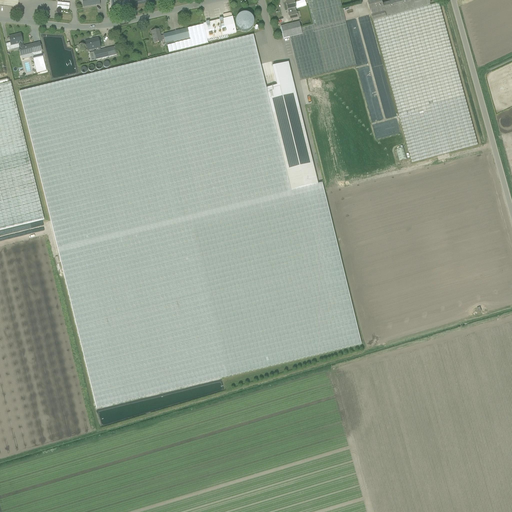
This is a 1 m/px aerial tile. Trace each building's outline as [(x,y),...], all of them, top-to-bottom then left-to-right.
[(355,66),(339,0),(306,0),(313,25),(300,29),(301,34),(289,37),(300,80),(355,66)] [(372,15),(372,16),(412,164),(478,145),(439,3),(430,5),(430,3),(431,3),(429,0),(397,0),(390,2),(385,3),(386,6),(384,7),(381,0),(376,0),(368,2),(370,11),(372,11),(373,15),(372,15)] [(295,9),(293,1),(285,3),(287,10),(289,15),(288,15),(290,20),(298,18),(297,13),(296,13),(295,9)] [(203,25),(207,40),(236,33),(232,17),(203,25)] [(280,27),(282,35),(283,39),(289,37),(301,34),(300,29),(298,22),(280,27)] [(187,29),(190,40),(178,43),(167,46),(169,54),(208,45),(207,40),(203,25),(187,29)] [(175,32),(178,43),(190,40),(187,29),(175,32)] [(161,41),(164,40),(163,36),(161,37),(159,30),(155,31),(155,30),(154,30),(152,30),(151,31),(152,32),(151,32),(154,44),(161,42),(161,41)] [(167,46),(178,43),(175,32),(163,35),(163,36),(164,40),(166,47),(167,46)] [(44,61),(43,57),(41,51),(39,43),(23,48),(22,43),(20,35),(9,37),(11,46),(18,44),(21,56),(31,54),(33,60),(34,63),(44,61)] [(322,184),(317,185),(291,191),(266,89),(253,36),(238,40),(19,93),(95,409),(361,345),(322,184)] [(100,48),(98,39),(92,40),(93,41),(90,41),(85,42),(87,51),(95,49),(96,52),(94,53),(96,60),(78,64),(79,67),(117,57),(117,55),(115,47),(100,51),(100,48)] [(276,86),(266,89),(291,191),(317,185),(289,63),(272,67),(276,86)] [(0,85),(0,231),(44,221),(30,164),(10,83),(0,85)] [(406,159),(403,148),(396,150),(399,161),(406,159)]
